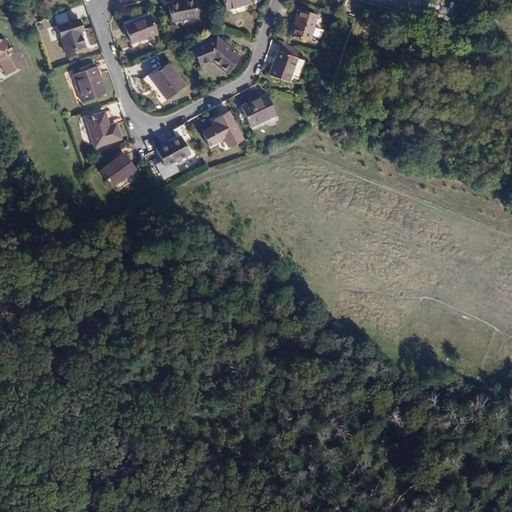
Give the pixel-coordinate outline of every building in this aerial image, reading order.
[(192,0),(188,0),(168,5),(171,20),(195,15),(192,0)] [(247,0),(221,0),(224,9),(249,3),(247,0)] [(317,16),(297,9),(289,35),(309,42),(317,16)] [(148,15),(123,26),(130,43),(155,33),(148,15)] [(78,20),(57,27),(66,51),(84,46),(79,31),(82,30),(78,20)] [(199,66),(211,61),(225,72),(238,56),(215,38),(192,47),(199,66)] [(0,68),(3,74),(21,64),(13,49),(7,49),(4,41),(0,40),(0,68)] [(296,58),(276,51),(268,75),(288,82),(296,58)] [(166,63),(149,77),(166,99),(184,86),(166,63)] [(95,67),(72,74),(80,101),(104,94),(95,67)] [(265,94),(240,106),(249,126),(275,114),(265,94)] [(112,126),(110,122),(106,123),(102,112),(84,119),(94,147),(120,137),(115,125),(112,126)] [(241,139),(228,113),(214,120),(215,124),(201,131),(208,145),(223,137),(227,146),(241,139)] [(181,136),(156,150),(164,166),(190,153),(181,136)] [(127,175),(132,182),(139,177),(134,170),(135,169),(122,153),(98,171),(110,187),(127,175)]
